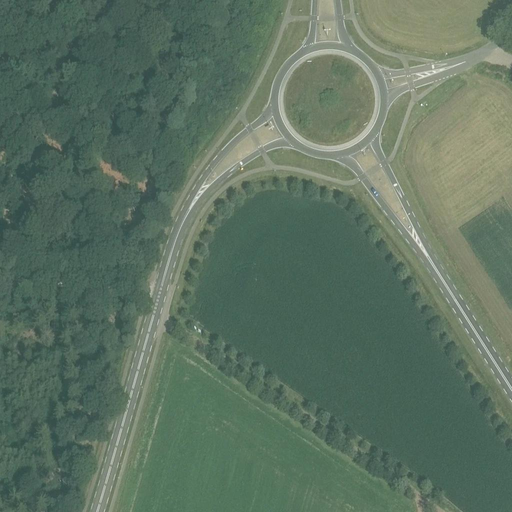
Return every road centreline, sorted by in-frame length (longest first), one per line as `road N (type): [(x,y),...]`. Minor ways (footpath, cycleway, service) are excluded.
road 1 (secondary): [(98,511),(179,232),(202,188)]
road 2 (primary): [(426,257),(511,387)]
road 3 (track): [(150,285),(0,280)]
road 4 (primary): [(343,154),(426,257)]
road 5 (primary): [(426,257),(373,136)]
